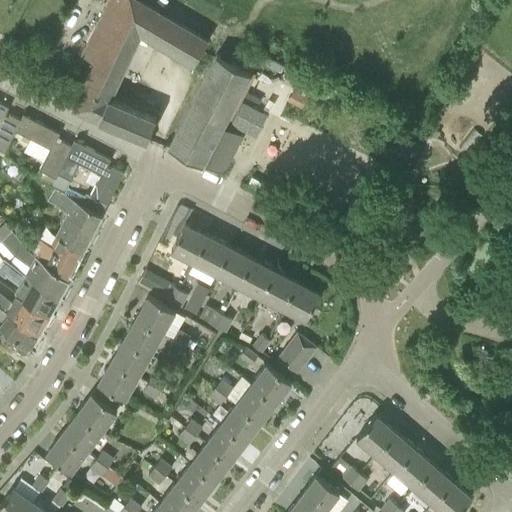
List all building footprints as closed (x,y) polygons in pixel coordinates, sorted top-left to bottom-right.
[(96,61),(90,73),(73,107),(98,118),(147,138),(156,116),(111,98),(142,33),(194,62),(207,39),(139,0),(109,0),(82,55),(96,61)] [(251,72),(216,53),(168,145),(203,164),(222,173),(242,135),(223,125),(251,72)] [(0,148),(5,151),(15,129),(20,118),(10,113),(9,115),(5,113),(9,106),(0,101),(0,148)] [(67,156),(71,144),(61,139),(59,141),(56,139),(60,132),(23,113),(20,118),(15,129),(50,147),(39,168),(56,177),(59,170),(67,156)] [(71,144),(67,156),(59,170),(71,177),(79,162),(99,173),(89,194),(107,203),(123,171),(111,165),(110,168),(107,166),(110,158),(74,139),(71,144)] [(37,172),(36,174),(53,183),(56,177),(39,168),(37,172)] [(53,183),(66,189),(71,177),(59,170),(56,177),(53,183)] [(55,233),(84,249),(101,213),(81,202),(54,188),(47,200),(66,210),(55,233)] [(86,192),(81,202),(101,213),(107,203),(89,194),(86,192)] [(32,254),(38,240),(25,234),(28,232),(18,221),(9,230),(32,254)] [(171,249),(193,261),(208,233),(185,222),(171,249)] [(46,226),(38,240),(32,254),(69,279),(84,249),(55,233),(51,231),(46,226)] [(13,255),(29,264),(25,272),(59,296),(69,279),(32,254),(11,232),(1,241),(13,255)] [(193,261),(216,272),(230,245),(208,233),(193,261)] [(216,272),(238,284),(252,256),(230,245),(216,272)] [(238,284),(261,296),(275,268),(252,256),(238,284)] [(50,312),(59,296),(25,272),(4,257),(0,262),(0,270),(5,275),(6,274),(19,283),(14,291),(15,292),(50,312)] [(261,296),(283,307),(297,279),(275,268),(261,296)] [(297,279),(283,307),(305,319),(320,291),(297,279)] [(163,296),(172,301),(179,288),(170,283),(163,296)] [(172,301),(182,306),(189,294),(179,288),(172,301)] [(39,332),(50,312),(15,292),(11,299),(0,290),(0,306),(17,318),(18,320),(39,332)] [(136,317),(163,332),(176,310),(149,294),(136,317)] [(0,327),(28,350),(39,332),(18,320),(17,318),(0,306),(0,320),(2,321),(0,323),(0,327)] [(207,321),(216,326),(224,313),(214,308),(207,321)] [(216,326),(226,331),(233,318),(224,313),(216,326)] [(123,338),(151,354),(163,332),(136,317),(123,338)] [(173,337),(186,345),(192,335),(178,328),(173,337)] [(316,346),(296,330),(289,340),(309,355),(316,346)] [(253,344),(262,351),(271,340),(270,339),(261,332),(253,344)] [(167,347),(180,354),(186,345),(173,337),(167,347)] [(111,360),(139,376),(151,354),(123,338),(111,360)] [(302,365),(309,355),(289,340),(282,349),(302,365)] [(239,354),(251,363),(258,354),(246,345),(239,354)] [(294,375),(302,365),(282,349),(274,360),(294,375)] [(96,387),(117,401),(120,395),(126,398),(139,376),(111,360),(98,382),(99,382),(96,387)] [(250,381),(276,401),(292,380),(266,361),(250,381)] [(148,381),(161,388),(164,382),(166,379),(153,372),(148,381)] [(215,386),(227,395),(233,386),(221,378),(215,386)] [(143,390),(155,398),(161,388),(148,381),(143,390)] [(261,421),(276,401),(250,381),(235,401),(261,421)] [(220,404),(227,395),(215,386),(208,395),(220,404)] [(77,412),(102,431),(118,410),(113,407),(117,401),(96,387),(93,392),(92,391),(77,412)] [(245,441),(261,421),(235,401),(219,422),(245,441)] [(87,451),(102,431),(77,412),(62,432),(87,451)] [(356,436),(375,453),(395,429),(376,413),(356,436)] [(184,426),(196,435),(202,427),(191,417),(184,426)] [(230,460),(245,441),(219,422),(205,441),(230,460)] [(190,443),(196,435),(184,426),(178,434),(190,443)] [(375,453),(394,469),(415,446),(395,429),(375,453)] [(87,451),(62,432),(46,452),(72,471),(87,451)] [(215,480),(230,460),(205,441),(190,461),(215,480)] [(394,469),(413,486),(434,462),(415,446),(394,469)] [(119,472),(124,466),(114,458),(114,457),(102,448),(97,455),(109,464),(119,472)] [(101,474),(109,464),(97,455),(89,465),(101,474)] [(331,467),(342,475),(351,465),(340,456),(331,467)] [(154,465),(166,474),(172,466),(161,457),(154,465)] [(200,500),(215,480),(190,461),(175,480),(200,500)] [(413,486),(432,502),(453,479),(434,462),(413,486)] [(351,464),(351,465),(342,475),(350,483),(360,472),(351,464)] [(160,482),(166,474),(154,465),(148,473),(160,482)] [(32,485),(41,491),(50,479),(40,472),(32,485)] [(350,483),(358,490),(368,479),(360,472),(350,483)] [(301,493),(325,511),(340,491),(317,473),(301,493)] [(453,479),(432,502),(443,511),(457,511),(472,495),(453,479)] [(173,511),(190,511),(200,500),(175,480),(159,501),(173,511)] [(0,503),(0,511),(25,511),(33,501),(12,486),(0,503)] [(53,498),(62,505),(70,493),(61,487),(53,498)] [(324,511),(325,511),(301,493),(286,511),(324,511)] [(124,505),(133,511),(136,511),(142,505),(130,496),(124,505)] [(380,508),(384,511),(390,511),(397,504),(389,497),(380,508)] [(49,511),(37,503),(33,501),(25,511),(49,511)] [(150,511),(173,511),(159,501),(150,511)]
